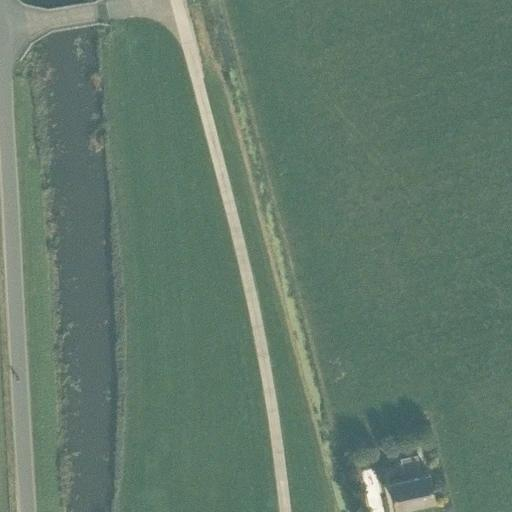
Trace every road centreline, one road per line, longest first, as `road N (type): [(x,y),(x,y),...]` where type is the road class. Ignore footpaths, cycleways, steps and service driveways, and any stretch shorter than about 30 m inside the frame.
road 1 (unclassified): [(286,511),(261,352),(173,0)]
road 2 (tertiary): [(27,511),(0,47)]
road 3 (unclassified): [(0,29),(166,0)]
